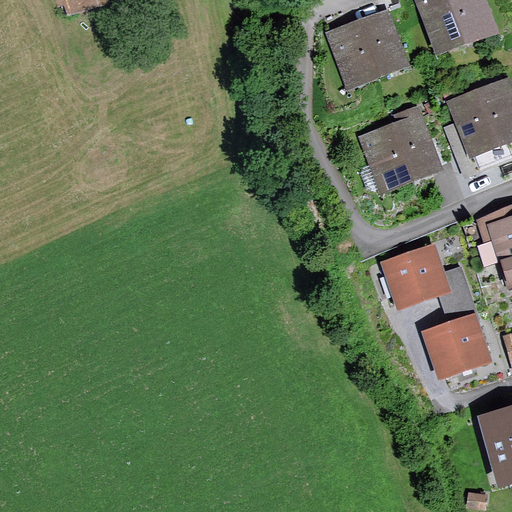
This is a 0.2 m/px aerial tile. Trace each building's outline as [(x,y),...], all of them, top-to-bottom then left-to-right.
[(56,0),(59,5),(65,3),(68,12),(107,0),(56,0)] [(428,0),(422,2),(439,49),(486,32),(477,9),(483,7),(480,0),(428,0)] [(346,59),(355,82),(402,64),(384,17),(332,37),(340,61),(346,59)] [(454,106),(472,152),(511,136),(511,117),(510,111),(511,110),(511,100),(506,85),(454,106)] [(379,163),(388,186),(435,168),(417,122),(365,141),(374,165),(379,163)] [(511,284),(511,283),(511,224),(494,230),(511,284)] [(442,291),(449,309),(470,302),(460,270),(438,277),(430,254),(389,267),(402,305),(442,291)] [(477,322),(470,302),(449,309),(455,328),(430,337),(443,374),(483,360),(471,324),(477,322)] [(511,415),(486,423),(501,479),(511,475),(511,415)] [(484,511),(486,498),(466,497),(464,511),(484,511)]
